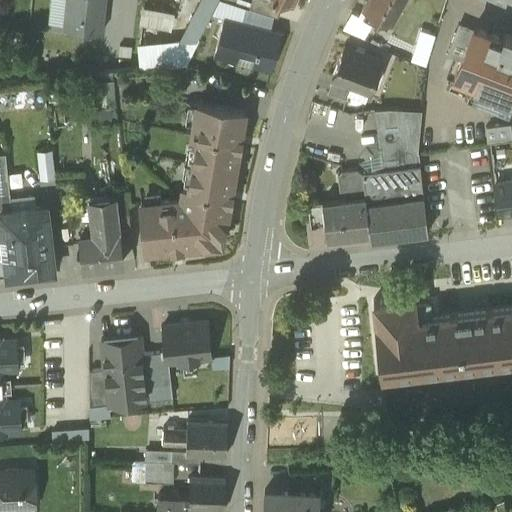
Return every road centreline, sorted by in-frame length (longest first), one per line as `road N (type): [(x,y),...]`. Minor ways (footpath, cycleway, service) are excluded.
road 1 (residential): [(251,277),(279,139),(328,0)]
road 2 (residential): [(511,246),(251,277)]
road 3 (residential): [(251,277),(0,308)]
road 4 (residential): [(251,277),(239,511)]
